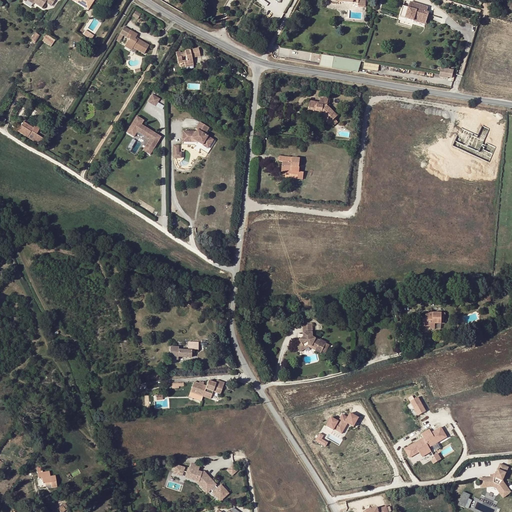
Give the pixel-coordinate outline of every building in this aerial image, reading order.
[(93,1),(90,0),(71,0),(88,11),(93,2),(93,1)] [(427,11),(428,7),(410,2),(408,8),(403,6),(400,17),(413,21),(414,17),(426,21),(429,12),(427,11)] [(129,39),(125,45),(132,50),(133,48),(144,54),(149,46),(136,38),(137,35),(124,27),(120,34),(123,36),(129,39)] [(40,36),(35,33),(31,39),(35,42),(40,36)] [(55,40),(49,36),(44,43),(51,47),(55,40)] [(175,53),(178,62),(182,61),(181,60),(186,58),(186,60),(183,61),(184,63),(185,66),(193,64),(192,59),(200,56),(198,48),(191,50),(192,51),(185,53),(180,54),(180,52),(175,53)] [(320,64),(319,66),(332,68),(357,73),(361,61),(321,54),(320,64)] [(284,60),(319,66),(320,64),(315,63),(285,58),(284,60)] [(160,99),(152,94),(148,102),(155,106),(160,99)] [(307,114),(315,116),(315,114),(322,115),(329,124),(330,123),(334,119),(337,116),(326,106),(328,98),(320,97),(319,103),(309,101),(307,114)] [(315,114),(315,116),(321,117),(328,125),(329,124),(322,115),(315,114)] [(144,121),(136,116),(129,128),(137,132),(149,140),(142,151),(150,155),(161,137),(141,125),(144,121)] [(23,122),(21,126),(18,130),(17,131),(39,145),(43,139),(36,135),(41,126),(36,123),(33,128),(23,122)] [(209,128),(200,122),(195,129),(197,130),(196,132),(183,131),(182,138),(192,139),(198,142),(198,141),(203,144),(204,143),(209,147),(213,140),(205,135),(209,128)] [(137,132),(129,128),(126,133),(134,137),(137,132)] [(179,151),(179,145),(173,145),(174,158),(182,158),(181,151),(179,151)] [(286,171),(298,172),(299,168),(298,168),(299,159),(279,157),(279,162),(282,162),(281,174),(285,175),(286,174),(286,171)] [(444,313),(425,313),(425,318),(428,318),(428,320),(422,320),(422,326),(430,326),(429,329),(434,329),(434,323),(441,324),(441,320),(443,320),(443,318),(444,318),(444,313)] [(319,341),(311,336),(311,324),(302,325),(302,337),(298,340),(299,341),(298,341),(297,342),(296,344),(295,345),(295,346),(295,348),(295,349),(296,349),(298,352),(303,348),(302,347),(307,344),(320,352),(325,343),(320,340),(319,341)] [(198,343),(188,342),(188,350),(178,349),(179,347),(170,347),(169,359),(178,360),(178,357),(191,358),(192,350),(198,350),(198,343)] [(325,343),(320,352),(324,354),(328,345),(325,343)] [(307,346),(319,353),(320,352),(307,344),(302,347),(303,348),(307,346)] [(201,387),(201,385),(194,382),(190,392),(194,394),(203,397),(204,392),(212,394),(213,391),(220,394),(224,383),(217,380),(216,384),(208,381),(207,385),(209,385),(208,387),(206,386),(203,385),(202,387),(201,387)] [(417,415),(426,411),(418,396),(409,400),(417,415)] [(347,424),(353,427),(359,417),(349,412),(347,416),(342,413),(338,421),(330,416),(325,426),(342,434),(347,424)] [(421,434),(423,438),(403,448),(409,458),(420,452),(422,457),(432,452),(429,447),(447,437),(442,426),(431,432),(430,429),(421,434)] [(319,432),(315,441),(326,447),(328,442),(322,439),(324,435),(319,432)] [(187,472),(182,471),(181,475),(191,478),(194,480),(196,480),(199,481),(200,481),(202,483),(200,485),(207,492),(215,485),(212,481),(208,476),(208,477),(205,474),(204,475),(202,473),(198,472),(199,467),(191,464),(189,469),(188,469),(187,472)] [(490,478),(480,479),(480,485),(494,484),(494,483),(498,485),(498,486),(505,497),(510,493),(502,481),(509,468),(501,464),(496,475),(494,477),(490,478)] [(227,469),(231,475),(237,471),(233,465),(227,469)] [(43,484),(45,483),(50,482),(52,488),(57,487),(55,476),(50,477),(49,471),(43,472),(38,473),(39,479),(42,478),(43,484)] [(480,485),(481,488),(494,487),(495,488),(502,499),(505,497),(498,486),(498,485),(494,483),(494,484),(480,485)] [(459,504),(466,507),(471,494),(463,492),(459,504)] [(499,511),(500,507),(477,502),(474,511),(499,511)]
